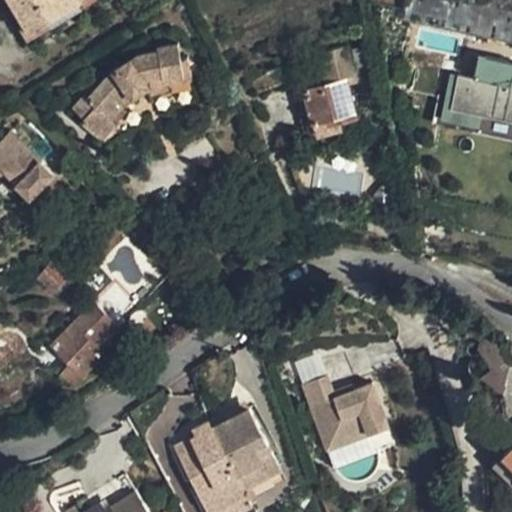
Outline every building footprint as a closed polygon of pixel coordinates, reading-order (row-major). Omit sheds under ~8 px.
[(11,0),(30,31),(82,0),(81,0),(11,0)] [(138,54),(112,72),(132,99),(147,88),(149,86),(146,81),(145,78),(164,74),(166,84),(192,80),(189,58),(181,60),(178,43),(157,47),(158,51),(138,54)] [(353,94),(374,88),(368,68),(364,64),(345,69),(353,94)] [(298,91),(311,138),(343,129),(341,122),(359,117),(345,69),(302,81),(304,89),(298,91)] [(511,133),(448,120),(458,75),(443,71),(432,123),(511,140),(511,133)] [(101,140),(116,122),(111,118),(120,107),(122,106),(132,99),(112,72),(88,98),(85,95),(73,108),(84,118),(80,122),(101,140)] [(149,86),(147,88),(149,96),(168,93),(166,84),(164,74),(145,78),(146,81),(149,86)] [(448,120),(511,133),(511,85),(458,75),(448,120)] [(120,107),(111,118),(116,122),(127,111),(122,106),(120,107)] [(10,129),(0,139),(0,174),(5,172),(17,183),(40,160),(41,159),(10,129)] [(40,160),(17,183),(17,184),(30,197),(53,173),(40,160)] [(116,278),(93,301),(119,326),(142,303),(116,278)] [(93,301),(52,344),(70,361),(60,372),(76,383),(104,351),(99,347),(119,326),(93,301)] [(493,371),(507,359),(489,335),(475,346),(493,371)] [(326,376),(303,385),(328,450),(371,433),(388,427),(372,384),(354,391),(335,398),(333,393),(326,376)] [(335,398),(354,391),(352,386),(333,393),(335,398)] [(196,434),(174,446),(209,511),(211,511),(248,493),(244,486),(280,468),(249,408),(213,427),(209,420),(194,429),(196,434)] [(371,433),(328,450),(335,469),(378,452),(371,433)] [(511,463),(504,455),(495,464),(511,481),(511,463)] [(150,511),(137,489),(111,505),(115,511),(114,511),(150,511)] [(236,511),(253,503),(248,493),(211,511),(236,511)] [(65,511),(83,511),(78,503),(65,511)]
